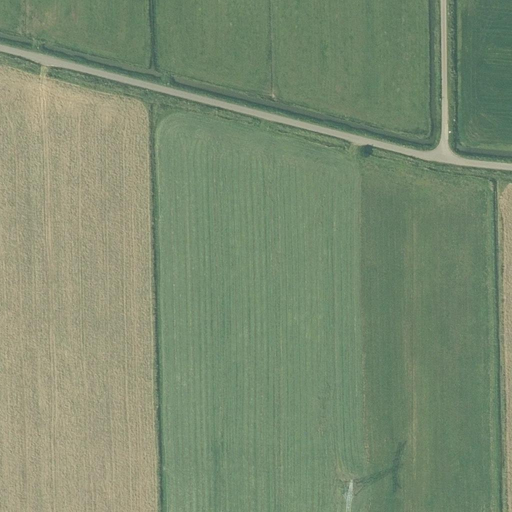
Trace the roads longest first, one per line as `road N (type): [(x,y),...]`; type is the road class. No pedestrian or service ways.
road 1 (unclassified): [(442,159),(0,49)]
road 2 (unclassified): [(442,159),(441,0)]
